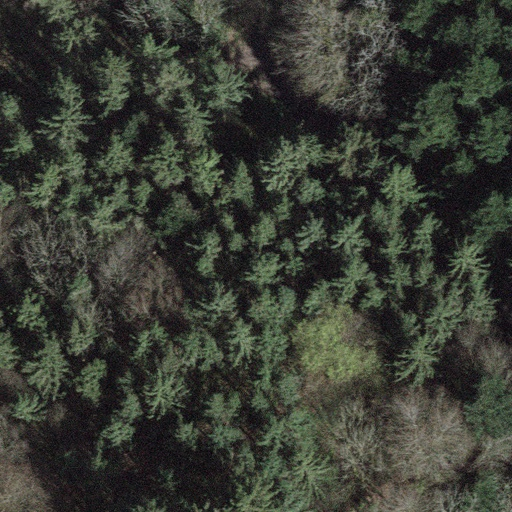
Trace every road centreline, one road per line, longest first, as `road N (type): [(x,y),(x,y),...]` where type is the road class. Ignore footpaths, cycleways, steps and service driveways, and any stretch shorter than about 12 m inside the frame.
road 1 (track): [(0,146),(413,0)]
road 2 (track): [(277,0),(294,41),(490,269),(511,330)]
